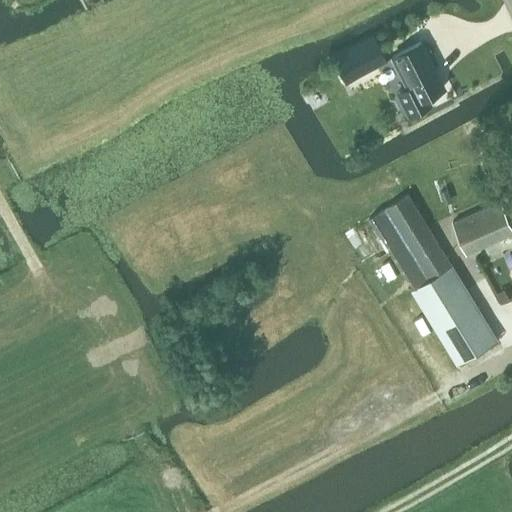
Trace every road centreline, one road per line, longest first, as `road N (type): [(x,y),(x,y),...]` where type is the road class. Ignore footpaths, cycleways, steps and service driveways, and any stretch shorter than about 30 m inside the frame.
road 1 (track): [(511,357),(389,412),(320,415),(197,449),(84,511)]
road 2 (track): [(511,441),(388,511)]
